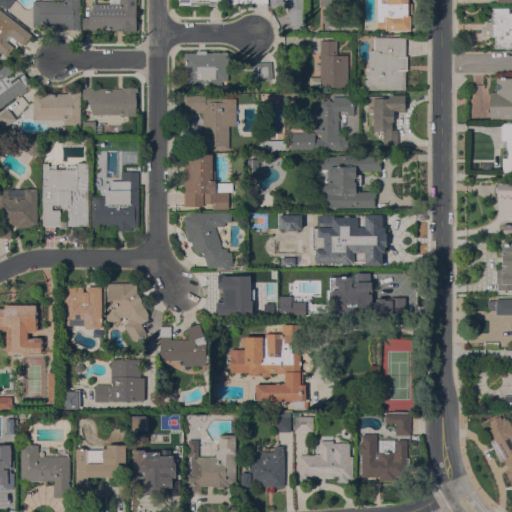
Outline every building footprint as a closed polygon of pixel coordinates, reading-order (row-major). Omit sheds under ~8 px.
[(13,0),(7,9),(0,3),(0,0),(13,0)] [(80,0),(80,27),(79,27),(79,29),(68,28),(68,27),(33,26),(33,0),(80,0)] [(120,3),(120,0),(136,0),(136,31),(116,31),(116,29),(82,29),(83,17),(88,17),(94,3),(120,3)] [(289,24),(289,7),(270,7),(270,0),(303,0),(303,24),(289,24)] [(320,0),(350,0),(350,7),(344,7),(344,25),(326,25),(326,23),(322,23),(322,8),(327,8),(327,6),(320,6),(320,0)] [(409,0),(409,3),(411,3),(411,9),(408,9),(408,15),(411,15),(411,30),(378,30),(378,0),(409,0)] [(511,7),(511,48),(494,48),(494,37),(491,37),(491,7),(511,7)] [(24,46),(11,35),(7,41),(14,47),(6,57),(0,52),(0,8),(33,35),(24,46)] [(406,37),(406,55),(408,55),(408,70),(406,70),(406,90),(364,89),(364,72),(369,72),(369,49),(375,49),(375,37),(406,37)] [(320,40),(337,40),(337,54),(348,54),(348,86),(320,86),(320,85),(309,86),(309,76),(320,76),(320,40)] [(197,52),(197,50),(206,50),(206,52),(228,52),(228,81),(222,81),(222,90),(184,90),(184,52),(197,52)] [(0,107),(0,65),(6,61),(13,70),(6,76),(7,78),(20,68),(30,83),(25,87),(26,88),(0,107)] [(273,79),(253,80),(252,63),(271,61),(273,79)] [(511,78),(511,119),(500,119),(495,119),(495,120),(490,120),(490,92),(496,92),(496,78),(511,78)] [(123,88),(123,87),(138,87),(138,91),(136,91),(136,111),(136,114),(93,114),(88,101),(82,101),(82,88),(123,88)] [(68,93),(68,90),(81,90),(81,96),(80,96),(80,125),(72,125),(72,124),(63,124),(63,119),(33,119),(33,93),(68,93)] [(374,112),(368,112),(368,95),(376,95),(376,98),(389,98),(389,95),(405,94),(405,110),(394,110),(394,121),(392,121),(392,129),(398,129),(398,143),(383,143),(383,131),(374,131),(374,112)] [(236,125),(229,125),(229,148),(203,149),(203,112),(185,112),(185,95),(205,95),(205,98),(236,98),(236,125)] [(291,149),(291,133),(304,133),(304,132),(315,133),(315,138),(321,138),(322,134),(315,134),(316,114),(321,114),(321,99),(330,99),(330,100),(333,100),(333,96),(354,96),(354,114),(348,114),(348,111),(338,111),(338,133),(345,133),(345,139),(348,139),(348,148),(345,148),(345,149),(291,149)] [(16,119),(4,127),(0,121),(0,112),(7,107),(16,119)] [(94,121),(95,133),(83,133),(83,121),(94,121)] [(511,171),(503,171),(503,158),(508,158),(508,148),(506,148),(506,140),(501,140),(501,123),(511,123),(511,171)] [(286,140),(286,149),(279,149),(279,151),(270,151),(270,149),(259,149),(259,133),(268,133),(268,140),(286,140)] [(38,146),(40,154),(33,156),(21,147),(22,139),(29,139),(29,136),(35,136),(41,141),(44,147),(41,146),(38,146)] [(105,154),(93,154),(92,195),(99,196),(99,189),(106,189),(106,184),(99,184),(100,167),(105,167),(105,154)] [(184,163),(189,162),(189,154),(212,154),(213,169),(215,169),(215,180),(216,180),(216,183),(231,183),(231,192),(228,192),(228,209),(212,209),(212,203),(205,203),(205,193),(204,193),(204,206),(184,206),(184,163)] [(326,207),(326,193),(321,193),(321,184),(328,184),(328,169),(320,169),(320,159),(324,159),(324,156),(336,156),(336,155),(348,155),(348,157),(380,157),(380,163),(381,163),(381,170),(364,170),(364,169),(359,169),(359,174),(361,174),(361,185),(360,185),(360,191),(376,191),(376,197),(375,197),(375,207),(326,207)] [(259,166),(259,177),(246,177),(246,159),(254,159),(254,166),(259,166)] [(89,162),(89,225),(69,225),(69,227),(60,227),(60,225),(42,225),(42,163),(48,163),(48,168),(76,168),(76,162),(89,162)] [(139,227),(132,227),(132,230),(114,230),(114,227),(91,227),(91,196),(105,196),(105,189),(123,189),(123,171),(139,171),(139,227)] [(511,196),(497,196),(497,192),(495,191),(495,187),(497,186),(497,182),(511,182),(511,234),(502,234),(502,232),(500,230),(500,227),(502,225),(502,224),(511,223),(511,196)] [(37,226),(31,226),(31,227),(17,227),(17,226),(11,225),(11,238),(0,238),(0,189),(8,190),(8,188),(25,188),(37,188),(37,226)] [(231,212),(231,221),(225,221),(225,226),(215,226),(223,248),(228,248),(228,252),(232,252),(232,267),(208,267),(204,256),(202,257),(200,252),(196,253),(192,241),(189,242),(184,225),(185,224),(182,216),(194,212),(231,212)] [(261,232),(261,215),(273,215),(273,212),(290,212),(290,214),(294,214),(294,220),(290,220),(290,231),(261,232)] [(371,213),(371,229),(372,229),(372,250),(365,250),(365,255),(348,255),(348,245),(351,245),(351,227),(332,227),(332,232),(322,232),(322,213),(371,213)] [(504,243),(511,243),(511,292),(511,289),(497,289),(497,283),(495,283),(495,270),(502,270),(502,253),(504,253),(504,243)] [(259,268),(246,268),(247,246),(259,246),(259,268)] [(277,294),(263,294),(263,270),(277,270),(277,294)] [(329,272),(347,272),(347,273),(370,273),(370,272),(377,272),(378,304),(340,304),(340,293),(336,293),(336,286),(325,286),(325,272),(329,272)] [(252,273),(252,300),(253,300),(253,316),(217,316),(217,315),(210,315),(217,298),(217,273),(252,273)] [(304,304),(305,304),(305,302),(322,302),(321,317),(297,317),(297,314),(294,313),(294,308),(285,308),(285,279),(304,280),(304,304)] [(123,324),(128,322),(127,320),(129,319),(127,316),(120,317),(120,321),(106,321),(106,309),(107,309),(107,283),(137,282),(137,293),(138,293),(142,301),(141,301),(144,306),(148,313),(149,319),(141,323),(147,333),(133,341),(123,324)] [(62,325),(62,286),(83,286),(83,291),(87,291),(87,286),(102,286),(101,326),(99,328),(99,329),(87,329),(85,328),(84,325),(62,325)] [(403,297),(395,297),(395,311),(403,311),(403,297)] [(511,298),(511,314),(496,314),(496,310),(488,309),(488,300),(496,300),(496,298),(511,298)] [(36,304),(36,332),(28,332),(28,338),(33,338),(33,337),(41,337),(41,352),(29,352),(29,355),(22,355),(22,352),(12,352),(12,351),(6,350),(6,330),(0,330),(0,308),(4,308),(5,304),(36,304)] [(206,365),(182,365),(182,360),(159,360),(159,326),(171,326),(171,340),(190,340),(186,328),(200,323),(206,342),(206,365)] [(300,370),(302,370),(302,383),(306,383),(306,398),(309,398),(309,408),(292,408),(292,400),(255,400),(255,384),(284,384),(284,373),(271,373),(271,375),(261,375),(261,372),(260,372),(260,374),(249,374),(249,372),(230,372),(230,349),(244,349),(244,335),(260,336),(260,334),(266,334),(266,333),(282,333),(282,323),(301,323),(301,342),(298,342),(298,352),(300,352),(300,370)] [(144,399),(109,400),(109,401),(95,401),(95,384),(111,384),(111,359),(140,359),(140,377),(144,377),(144,399)] [(84,367),(82,371),(78,371),(75,368),(77,364),(82,363),(84,367)] [(48,372),(56,372),(56,402),(48,403),(48,372)] [(80,406),(78,406),(78,408),(61,408),(61,391),(62,391),(62,387),(69,387),(69,389),(80,389),(80,406)] [(0,395),(11,395),(11,408),(0,408),(0,395)] [(511,409),(511,395),(503,395),(503,409),(511,409)] [(313,416),(313,431),(294,431),(294,412),(301,412),(301,416),(313,416)] [(409,413),(409,433),(395,433),(395,421),(384,421),(384,413),(409,413)] [(511,426),(511,484),(504,469),(508,467),(504,459),(501,461),(501,460),(499,461),(494,452),(496,451),(489,440),(494,437),(489,428),(491,427),(489,424),(491,423),(489,420),(499,414),(501,418),(504,416),(506,419),(508,418),(511,426)] [(291,417),(291,431),(276,431),(276,417),(291,417)] [(14,438),(0,438),(0,419),(14,419),(14,438)] [(361,475),(361,453),(358,454),(358,442),(361,442),(361,434),(374,433),(392,437),(392,439),(406,440),(406,457),(409,457),(409,464),(405,464),(405,476),(395,476),(395,479),(378,479),(379,475),(361,475)] [(215,456),(215,448),(219,448),(218,434),(236,434),(236,483),(228,483),(228,485),(201,486),(201,492),(185,492),(185,473),(191,473),(191,456),(188,456),(188,439),(198,439),(198,456),(215,456)] [(333,440),(333,443),(349,443),(349,456),(353,456),(353,478),(348,478),(348,482),(336,482),(336,478),(327,478),(327,477),(310,477),(310,480),(299,480),(299,455),(319,454),(320,440),(333,440)] [(76,453),(77,453),(77,448),(87,448),(87,452),(105,453),(105,443),(126,444),(126,461),(124,461),(124,463),(119,463),(119,465),(118,465),(118,478),(109,478),(109,477),(88,477),(88,480),(89,480),(89,484),(92,484),(92,498),(76,497),(76,453)] [(69,455),(69,480),(69,483),(70,496),(53,497),(53,480),(47,480),(47,481),(23,481),(23,478),(20,478),(20,444),(28,444),(36,444),(38,444),(38,456),(69,455)] [(284,486),(241,486),(241,471),(246,471),(246,472),(249,472),(249,451),(274,451),(274,445),(283,445),(283,452),(284,452),(284,486)] [(0,486),(0,446),(1,446),(1,452),(4,458),(7,458),(12,458),(12,486),(0,486)] [(160,494),(160,493),(131,493),(131,465),(130,465),(130,455),(146,454),(146,467),(161,467),(161,480),(173,480),(173,478),(181,478),(181,494),(160,494)] [(181,454),(182,462),(174,463),(174,454),(181,454)] [(181,466),(181,476),(172,476),(171,467),(181,466)]
